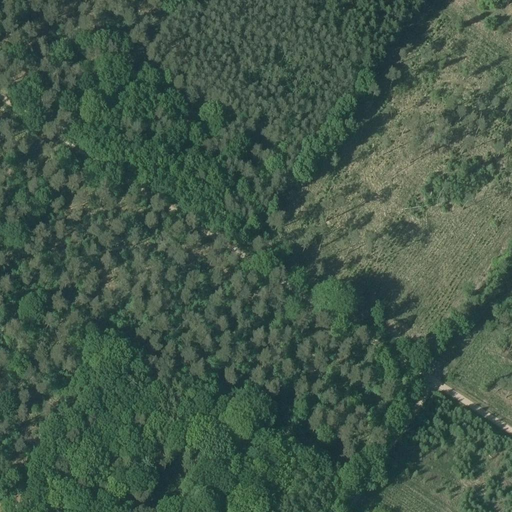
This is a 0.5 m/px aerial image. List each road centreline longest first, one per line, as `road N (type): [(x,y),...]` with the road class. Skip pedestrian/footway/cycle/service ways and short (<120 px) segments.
road 1 (track): [(427,380),(0,99)]
road 2 (track): [(0,261),(77,152)]
